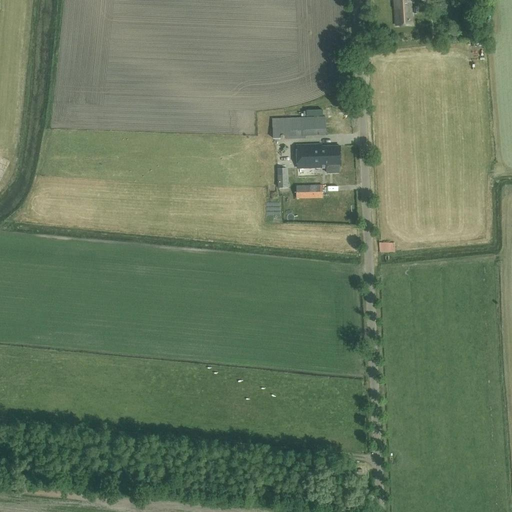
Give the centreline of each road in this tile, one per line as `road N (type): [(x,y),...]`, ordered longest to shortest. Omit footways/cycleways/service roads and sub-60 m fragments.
road 1 (unclassified): [(380,511),(356,0)]
road 2 (unknown): [(377,453),(0,422)]
